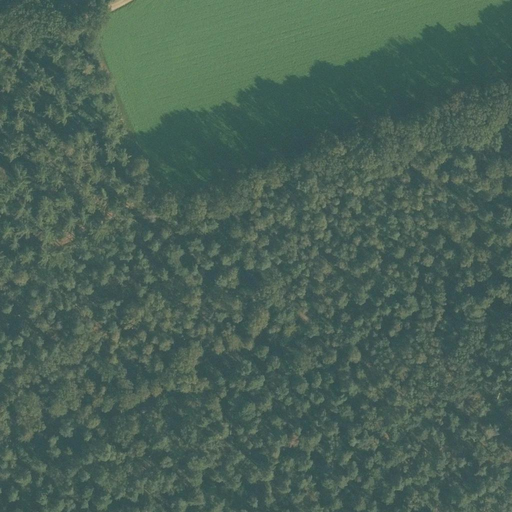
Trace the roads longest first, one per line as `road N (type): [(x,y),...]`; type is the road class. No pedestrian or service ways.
road 1 (track): [(432,511),(209,186)]
road 2 (track): [(209,186),(328,147),(411,134),(511,88)]
road 3 (track): [(79,10),(154,190)]
